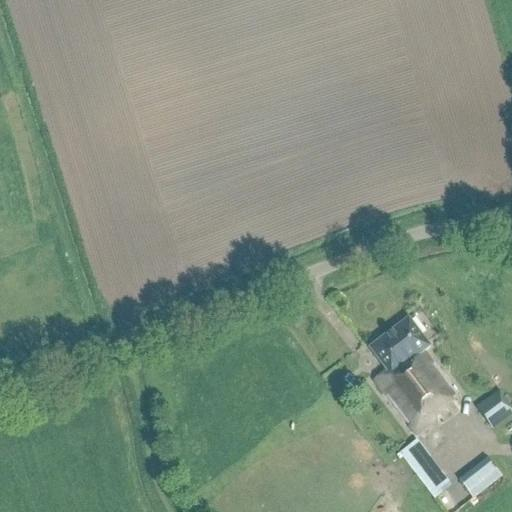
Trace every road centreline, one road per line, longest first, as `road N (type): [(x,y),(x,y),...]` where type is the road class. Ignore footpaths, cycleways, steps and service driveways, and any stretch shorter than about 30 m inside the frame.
road 1 (unclassified): [(0,395),(414,235),(464,225),(511,230)]
road 2 (track): [(124,346),(153,474),(171,511)]
